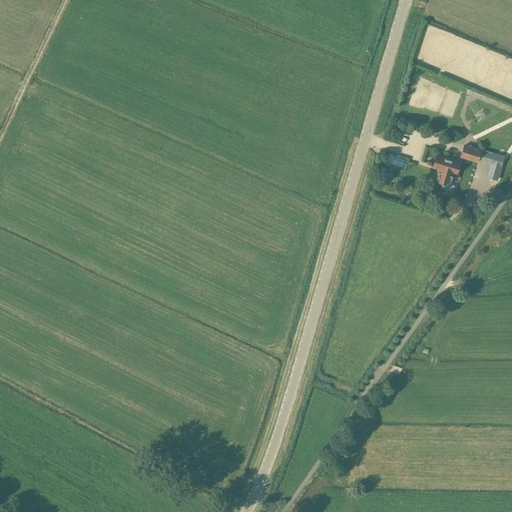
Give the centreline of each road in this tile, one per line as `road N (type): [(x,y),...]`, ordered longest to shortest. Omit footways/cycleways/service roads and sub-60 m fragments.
road 1 (tertiary): [(246,511),(404,0)]
road 2 (unclassified): [(283,511),(511,188)]
road 3 (track): [(0,139),(67,0)]
